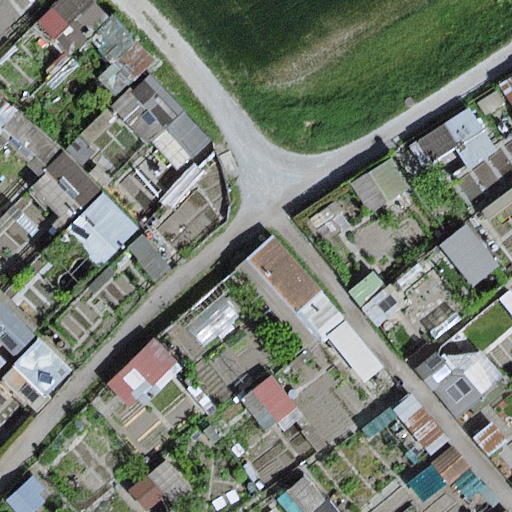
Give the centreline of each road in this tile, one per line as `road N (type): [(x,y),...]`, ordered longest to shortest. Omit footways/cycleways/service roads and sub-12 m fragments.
road 1 (track): [(511,57),(268,200),(117,344),(0,479)]
road 2 (track): [(167,0),(268,200),(511,493)]
